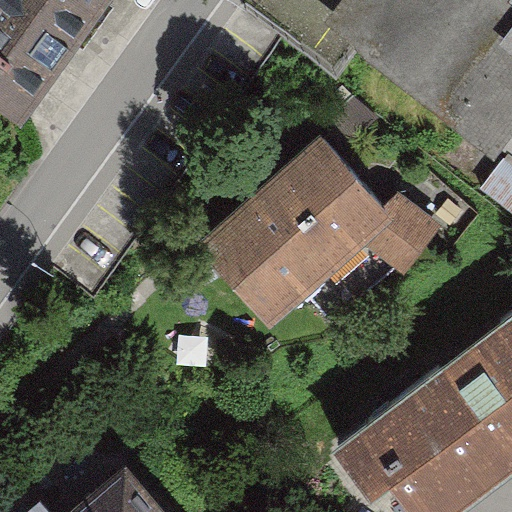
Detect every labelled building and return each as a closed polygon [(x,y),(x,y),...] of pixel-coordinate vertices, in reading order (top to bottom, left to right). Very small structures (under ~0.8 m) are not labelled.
[(101,0),(0,0),(0,115),(11,123),(101,0)] [(511,0),(293,0),(511,192),(511,0)] [(313,132),(188,243),(265,327),(356,243),(397,283),(430,241),(394,208),(385,214),(313,132)] [(511,305),(319,447),(367,511),(437,511),(511,457),(511,305)] [(165,511),(122,459),(55,511),(165,511)]
